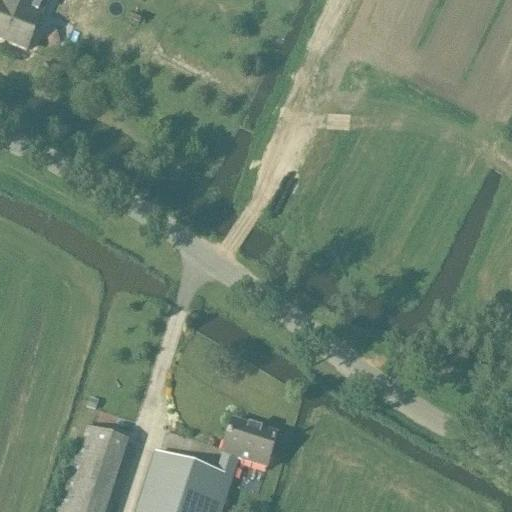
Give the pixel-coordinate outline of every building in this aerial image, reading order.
[(0,0),(0,42),(26,53),(47,0),(0,0)] [(52,67),(48,78),(57,82),(62,72),(52,67)] [(87,409),(95,412),(98,403),(89,401),(87,409)] [(266,472),(276,439),(231,424),(221,458),(222,458),(216,476),(155,456),(136,511),(221,511),(237,463),(266,472)] [(105,511),(127,446),(80,431),(53,511),(105,511)]
